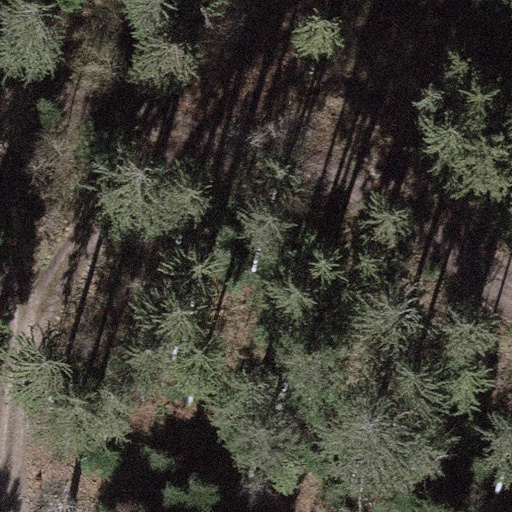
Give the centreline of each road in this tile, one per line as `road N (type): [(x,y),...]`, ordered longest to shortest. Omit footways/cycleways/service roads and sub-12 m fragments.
road 1 (track): [(0,66),(252,134),(511,298)]
road 2 (track): [(25,511),(15,434),(39,261),(0,196)]
road 3 (track): [(39,261),(252,134)]
